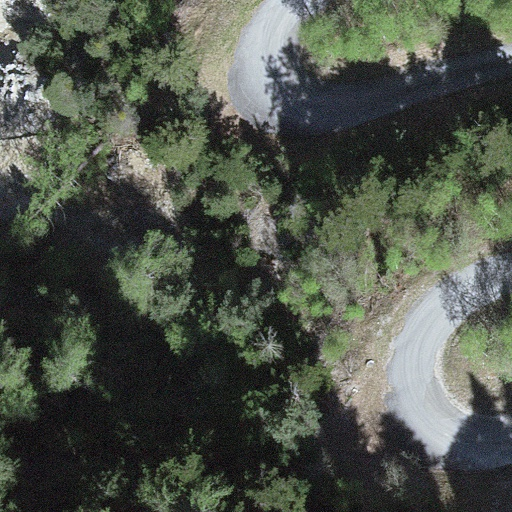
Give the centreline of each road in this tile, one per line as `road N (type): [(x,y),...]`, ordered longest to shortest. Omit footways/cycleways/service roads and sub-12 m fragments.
road 1 (track): [(289,0),(259,31),(252,76),(297,107),(363,102),(511,60)]
road 2 (track): [(511,269),(454,291),(427,324),(416,363),(433,415),(466,442),(511,432)]
